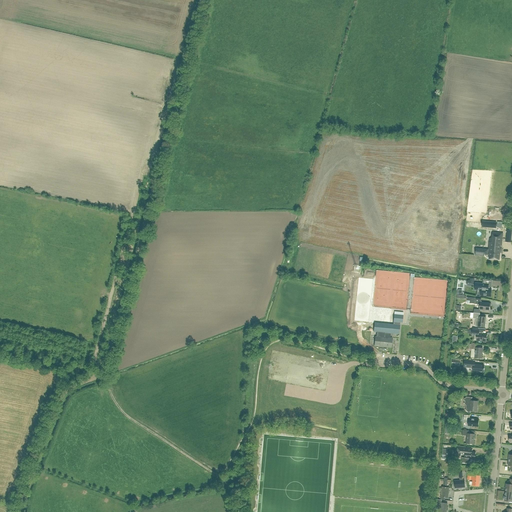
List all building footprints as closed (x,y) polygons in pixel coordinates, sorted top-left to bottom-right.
[(487,251),(487,250),(476,249),(476,255),(484,256),(484,254),(490,255),(489,259),(499,260),(500,253),(501,253),(501,249),(500,249),(500,246),(502,246),(503,234),(493,233),(493,239),(490,239),(489,251),(487,251)] [(447,298),(449,281),(434,280),(434,282),(438,283),(437,294),(443,294),(443,298),(447,298)] [(491,297),(492,289),(482,288),(483,284),(475,283),(475,289),(481,290),(480,296),(491,297)] [(481,300),(476,299),(476,298),(468,297),(467,301),(470,301),(470,303),(475,304),(480,305),(480,310),(489,311),(490,308),(491,308),(491,304),(481,303),(481,300)] [(390,320),(390,312),(373,312),(373,319),(390,320)] [(485,328),(486,318),(480,317),(480,314),(474,313),(474,318),(479,319),(478,327),(485,328)] [(375,346),(379,346),(391,347),(392,339),(389,339),(390,334),(399,335),(400,326),(400,323),(402,323),(403,316),(394,315),(393,325),(374,323),(373,332),(376,332),(376,338),(375,338),(375,346)] [(469,333),(472,333),(472,335),(477,336),(477,341),(487,342),(487,335),(483,334),(483,330),(488,330),(488,329),(478,328),(478,330),(479,330),(478,330),(478,329),(473,328),(473,330),(470,330),(469,333)] [(468,348),(471,348),(471,350),(476,350),(475,358),(482,359),(483,349),(477,348),(477,345),(477,343),(469,342),(468,348)] [(473,372),(483,373),(484,370),(484,369),(484,366),(475,365),(475,362),(465,361),(464,367),(474,368),(473,372)] [(478,402),(472,401),(471,401),(472,398),(466,397),(466,398),(465,398),(464,401),(465,401),(465,403),(464,404),(466,406),(465,410),(466,410),(468,412),(470,412),(470,411),(477,411),(478,402)] [(479,427),(479,420),(470,419),(470,416),(464,415),(464,420),(469,421),(468,426),(479,427)] [(474,444),(475,434),(468,434),(469,430),(463,430),(462,435),(467,436),(467,444),(474,444)] [(457,454),(466,455),(465,459),(475,460),(476,453),(472,452),(472,448),(457,447),(457,454)] [(460,481),(454,481),(455,488),(465,488),(464,480),(463,481),(462,472),(459,473),(460,481)] [(479,486),(480,476),(472,476),(472,473),(468,473),(467,479),(471,480),(473,480),(472,486),(479,486)] [(448,498),(449,488),(442,487),(442,489),(439,489),(439,492),(442,492),(441,497),(448,498)] [(446,511),(448,504),(438,503),(437,508),(440,508),(439,511),(446,511)]
